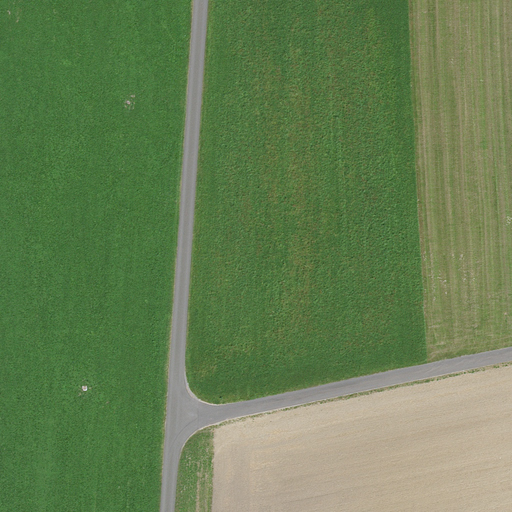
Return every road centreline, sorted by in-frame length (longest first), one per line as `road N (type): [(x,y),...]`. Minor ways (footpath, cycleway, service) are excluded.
road 1 (residential): [(196,0),(164,511)]
road 2 (track): [(171,410),(221,411),(511,350)]
